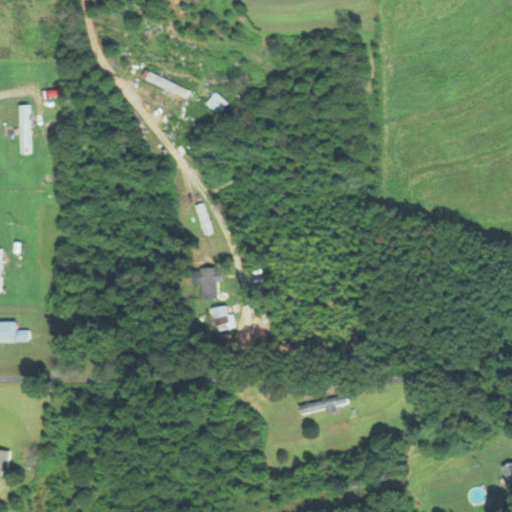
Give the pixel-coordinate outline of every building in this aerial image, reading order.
[(26,45),(25,4),(16,4),(17,45),(26,45)] [(193,89),(149,69),(146,77),(190,97),(193,89)] [(210,103),(222,114),(232,103),(219,92),(210,103)] [(29,103),(20,103),(20,153),(29,153),(29,103)] [(197,206),(207,235),(215,232),(204,203),(197,206)] [(204,268),(204,299),(224,299),(224,268),(204,268)] [(218,330),(232,328),(230,306),(216,307),(218,330)] [(0,341),(30,342),(30,330),(20,330),(20,321),(0,321),(0,341)] [(349,405),(347,394),(297,404),(299,415),(349,405)] [(14,451),(0,448),(0,468),(11,471),(14,451)] [(511,461),(501,465),(511,492),(511,491),(511,461)]
